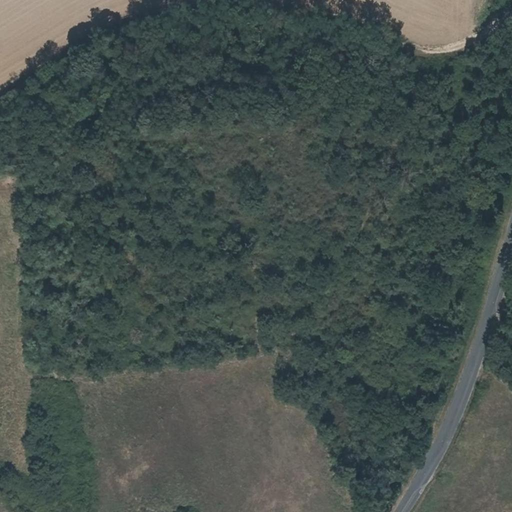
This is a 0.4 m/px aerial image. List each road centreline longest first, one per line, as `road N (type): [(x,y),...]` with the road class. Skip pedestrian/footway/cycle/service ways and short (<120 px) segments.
road 1 (track): [(511,21),(453,47),(427,49),(366,23),(279,5),(151,10),(113,22),(0,90)]
road 2 (tertiary): [(399,511),(443,446),(511,243)]
